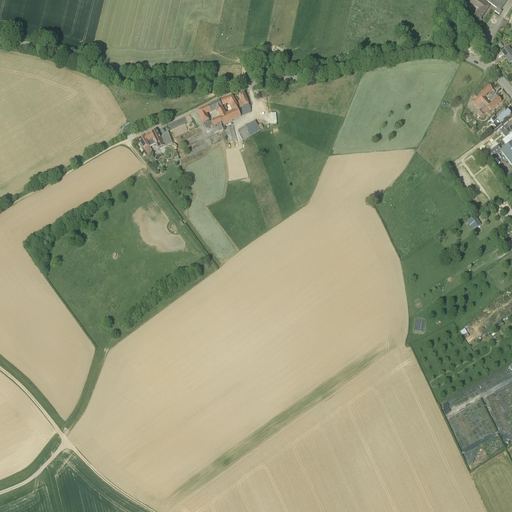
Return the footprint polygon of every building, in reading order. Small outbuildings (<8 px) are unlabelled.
[(490,5),(482,0),(467,0),(467,1),(474,6),(474,5),(480,9),(474,18),(479,23),(482,20),(480,19),(490,5)] [(484,0),(490,4),(497,9),(497,8),(500,11),(507,1),(505,0),(484,0)] [(511,61),(511,52),(508,48),(501,53),(510,63),(511,61)] [(491,112),(501,102),(497,98),(490,105),(483,98),(492,89),(488,85),(472,102),(477,108),(480,111),(477,114),(480,117),(489,109),(491,112)] [(241,100),(238,101),(235,97),(233,97),(232,97),(223,101),(224,104),(226,109),(220,111),(223,120),(224,122),(224,125),(240,117),(251,113),(250,106),(244,93),(239,95),(241,100)] [(224,122),(223,120),(220,111),(226,109),(224,104),(223,101),(219,102),(198,111),(206,130),(211,127),(214,134),(223,130),(220,123),(222,123),(222,124),(223,125),(224,125),(224,122)] [(497,118),(496,119),(494,117),(490,119),(494,123),(497,120),(500,124),(510,115),(511,116),(510,116),(511,117),(511,116),(510,115),(508,112),(510,110),(508,109),(509,110),(507,111),(505,113),(505,112),(505,111),(504,110),(496,117),(497,118)] [(169,124),(172,129),(182,124),(179,119),(169,124)] [(255,121),(237,131),(242,140),(260,130),(255,121)] [(224,128),(228,143),(237,141),(233,126),(224,128)] [(147,153),(151,150),(149,147),(155,144),(158,149),(164,146),(163,145),(167,142),(169,145),(172,143),(168,132),(163,135),(164,136),(160,138),(156,130),(138,139),(138,140),(144,149),(147,153)] [(502,140),(507,146),(511,141),(511,133),(502,140)] [(501,150),(500,151),(511,166),(511,141),(507,146),(501,150)] [(475,216),(474,216),(466,221),(472,231),(476,228),(480,225),(475,216)] [(488,330),(489,333),(503,325),(501,322),(488,330)]
